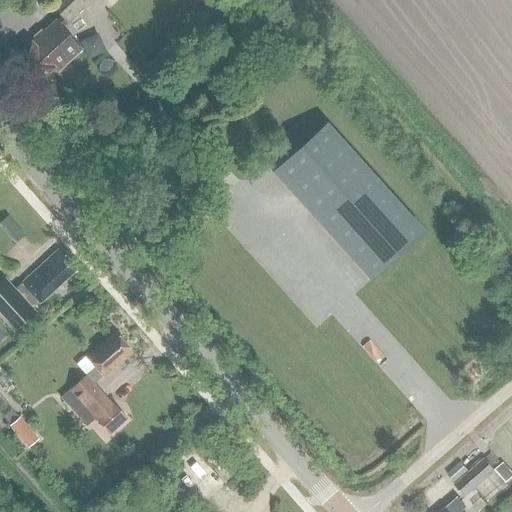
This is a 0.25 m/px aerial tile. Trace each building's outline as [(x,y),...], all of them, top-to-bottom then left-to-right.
[(50,70),(54,74),(78,52),(60,31),(93,2),(91,0),(53,0),(47,6),(57,17),(10,60),(33,85),(50,70)] [(326,124),(272,172),(368,280),(422,231),(326,124)] [(37,305),(75,270),(57,250),(13,291),(3,279),(0,281),(0,317),(13,332),(34,313),(31,310),(37,305)] [(104,379),(131,354),(115,336),(88,361),(97,371),(88,379),(87,378),(72,393),(111,436),(127,422),(95,386),(104,379)] [(1,418),(9,427),(20,418),(12,409),(1,418)] [(20,418),(10,426),(28,449),(38,442),(20,418)] [(494,471),(483,459),(454,486),(464,498),(494,471)] [(460,462),(445,476),(453,485),(469,472),(460,462)] [(511,474),(502,464),(495,471),(506,482),(511,476),(511,474)] [(209,508),(217,502),(197,476),(188,483),(209,508)] [(189,511),(175,493),(168,499),(177,511),(189,511)] [(482,497),(473,505),(479,511),(487,504),(482,497)] [(97,498),(86,507),(89,511),(97,511),(104,507),(97,498)] [(461,511),(465,508),(457,499),(441,511),(461,511)]
